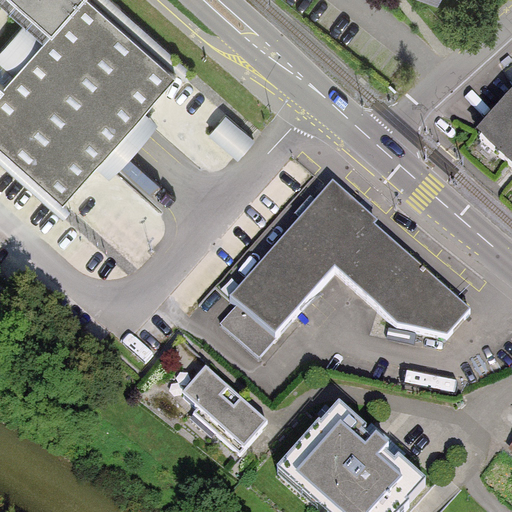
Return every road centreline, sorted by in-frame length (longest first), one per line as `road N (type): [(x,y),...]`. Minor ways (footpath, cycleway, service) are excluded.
road 1 (secondary): [(380,146),(212,0)]
road 2 (residential): [(511,22),(380,146)]
road 3 (secondary): [(511,262),(380,146)]
